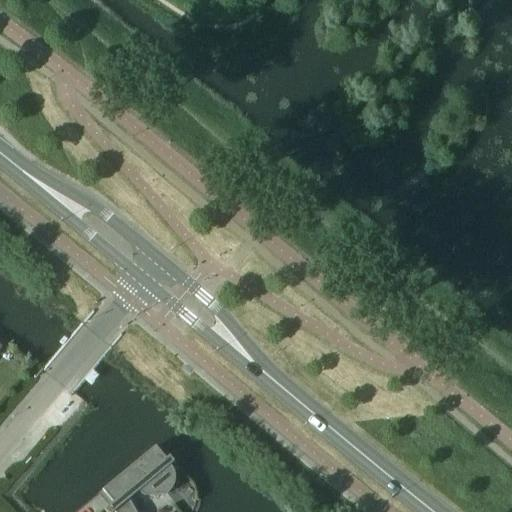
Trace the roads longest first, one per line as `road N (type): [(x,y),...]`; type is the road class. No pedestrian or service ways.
road 1 (residential): [(0,450),(143,281)]
road 2 (tertiary): [(432,511),(275,383)]
road 3 (tertiary): [(160,262),(107,217),(14,166)]
road 4 (tertiary): [(14,166),(143,281)]
road 5 (tertiary): [(275,383),(213,306),(160,262)]
road 6 (tertiary): [(143,281),(275,383)]
